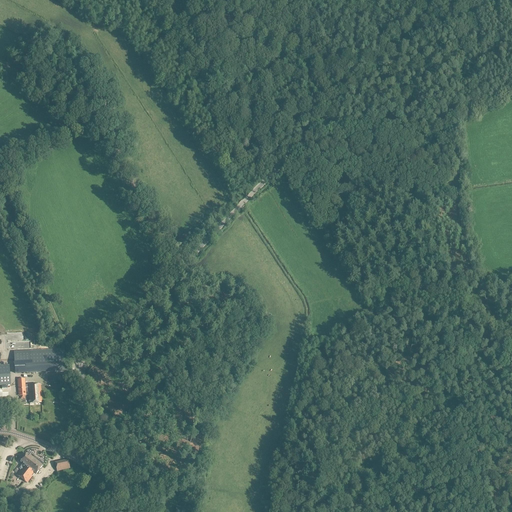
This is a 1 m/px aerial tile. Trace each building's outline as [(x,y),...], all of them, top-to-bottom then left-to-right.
[(39,351),(14,352),(15,373),(31,372),(31,373),(65,371),(64,350),(39,351)] [(8,366),(0,366),(0,385),(10,385),(9,367),(8,366)] [(26,395),(25,386),(25,379),(17,380),(18,396),(26,396),(26,395)] [(28,385),(29,395),(29,404),(42,403),(40,385),(28,385)] [(26,454),(20,462),(22,464),(24,465),(35,473),(36,474),(42,466),(44,464),(28,452),(27,454),(26,454)] [(68,460),(55,463),(56,472),(70,469),(68,460)] [(20,470),(16,475),(27,483),(35,473),(24,465),(22,464),(19,469),(20,470)] [(23,491),(20,500),(27,502),(29,493),(23,491)] [(39,496),(31,494),(28,502),(36,504),(39,496)]
